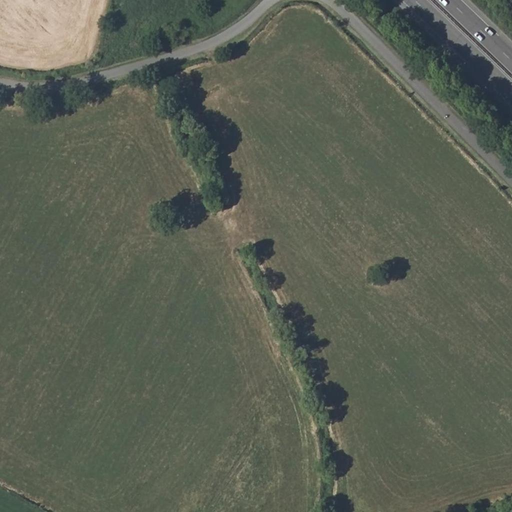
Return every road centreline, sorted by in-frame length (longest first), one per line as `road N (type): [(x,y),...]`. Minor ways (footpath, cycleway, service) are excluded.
road 1 (unclassified): [(270,0),(205,45),(84,82),(0,84)]
road 2 (unclassified): [(511,181),(330,0)]
road 3 (trunk): [(414,0),(511,94)]
